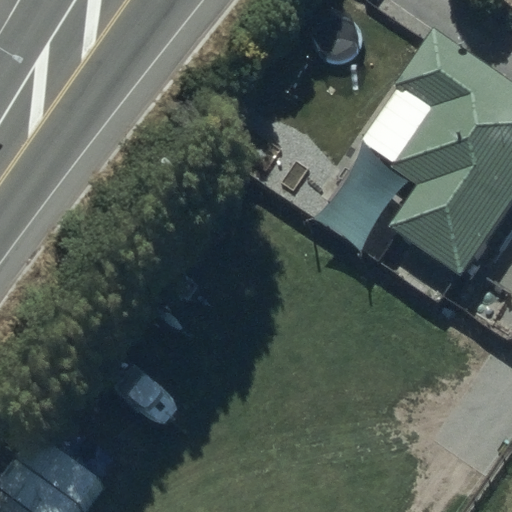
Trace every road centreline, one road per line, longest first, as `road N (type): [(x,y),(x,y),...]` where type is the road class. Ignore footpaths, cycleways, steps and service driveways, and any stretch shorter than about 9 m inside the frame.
road 1 (secondary): [(140,0),(0,173)]
road 2 (secondary): [(0,142),(70,0)]
